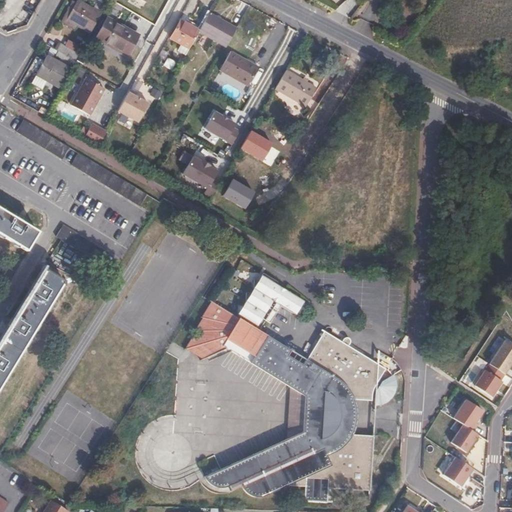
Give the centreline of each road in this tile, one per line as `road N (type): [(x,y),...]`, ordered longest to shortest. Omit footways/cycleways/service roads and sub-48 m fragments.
road 1 (residential): [(439,85),(412,480)]
road 2 (tertiary): [(272,0),(439,85)]
road 3 (residential): [(487,511),(494,420),(511,395)]
